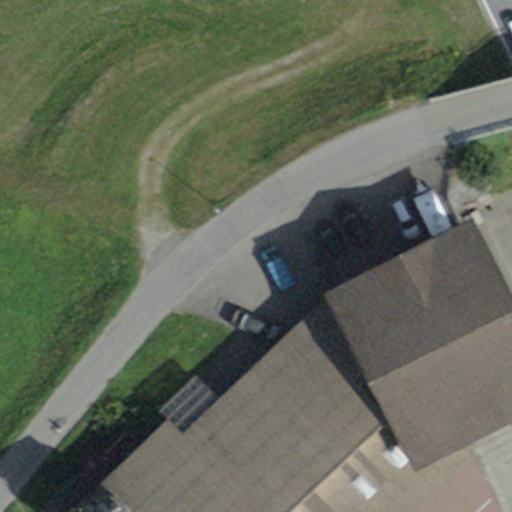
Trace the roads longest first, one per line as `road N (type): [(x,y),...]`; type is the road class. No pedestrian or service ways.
road 1 (residential): [(511,99),(446,117),(286,188),(166,293),(0,486)]
road 2 (track): [(185,276),(154,237),(145,187),(172,130),(221,91),(345,41),(380,0)]
